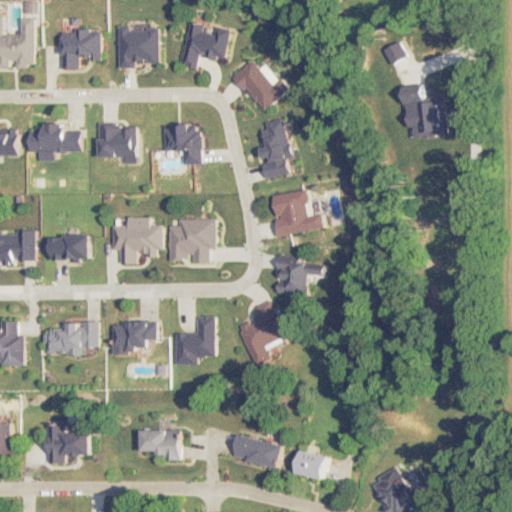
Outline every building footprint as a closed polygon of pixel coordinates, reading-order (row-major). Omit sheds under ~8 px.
[(39,18),(25,18),(25,33),(8,33),(8,15),(0,14),(0,59),(3,59),(3,67),(17,67),(17,66),(39,66),(39,18)] [(235,28),(220,26),(219,33),(206,31),(208,24),(192,21),(184,64),(200,67),(203,54),(229,59),(235,28)] [(163,28),(133,28),(133,25),(121,25),(122,68),(139,68),(139,61),(150,60),(150,63),(163,62),(163,28)] [(105,29),(80,29),(80,32),(66,32),(66,68),(83,68),(84,58),(104,58),(105,29)] [(267,110),(293,89),(271,62),(264,68),(257,59),(238,75),(267,110)] [(407,85),(411,127),(417,126),(418,136),(451,133),(448,95),(428,97),(427,83),(407,85)] [(266,122),(270,146),(264,147),(266,161),(269,177),(294,173),(291,158),(296,157),(289,118),(266,122)] [(86,129),(68,129),(68,122),(48,123),(48,130),(34,130),(34,151),(43,151),(43,160),(58,160),(58,152),(86,151),(86,129)] [(141,163),(141,127),(122,127),(122,122),(102,122),(102,157),(130,156),(130,163),(141,163)] [(0,155),(23,155),(22,128),(2,128),(2,124),(0,123),(0,155)] [(168,150),(186,150),(186,163),(205,163),(203,124),(167,125),(168,150)] [(329,227),(326,212),(317,213),(313,188),(275,194),(279,217),(278,217),(281,235),(329,227)] [(167,224),(155,224),(155,216),(132,216),(132,225),(117,225),(117,249),(125,249),(125,262),(141,262),(141,254),(161,254),(161,249),(167,249),(167,224)] [(173,225),(174,258),(197,258),(197,262),(214,262),(214,248),(220,248),(220,218),(184,218),(184,225),(173,225)] [(0,231),(0,265),(20,265),(19,260),(41,259),(40,231),(0,231)] [(56,259),(85,259),(85,257),(94,257),(94,234),(55,235),(56,259)] [(311,257),(283,254),(281,269),(288,270),(287,281),(281,281),(280,291),(311,294),(313,273),(328,275),(329,264),(310,262),(311,257)] [(259,365),(276,358),(272,348),(287,341),(278,320),(283,318),(275,299),(259,306),(264,317),(242,326),(259,365)] [(179,332),(180,364),(202,363),(202,356),(219,356),(219,315),(201,316),(201,332),(179,332)] [(0,362),(28,363),(28,334),(22,334),(22,320),(5,320),(5,327),(0,326),(0,362)] [(102,320),(84,321),(84,322),(71,322),(71,329),(48,330),(48,343),(52,343),(52,353),(87,353),(87,346),(102,346),(102,320)] [(116,324),(117,353),(140,352),(140,346),(152,346),(152,338),(160,338),(160,320),(125,321),(125,324),(116,324)] [(16,421),(5,421),(5,416),(0,416),(0,456),(16,457),(16,421)] [(95,454),(95,431),(68,431),(68,423),(52,424),(52,462),(69,462),(69,455),(95,454)] [(144,451),(168,451),(168,459),(184,459),(185,430),(145,429),(144,451)] [(237,456),(282,467),(288,445),(243,433),(237,456)] [(333,456),(305,449),(299,472),(328,479),(333,456)] [(415,491),(402,467),(377,481),(394,511),(415,511),(428,505),(419,489),(415,491)]
